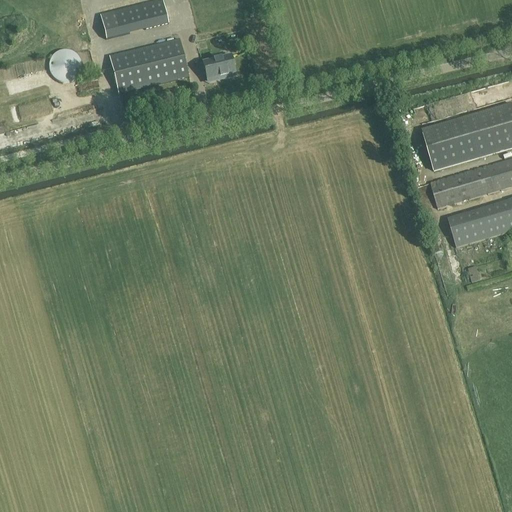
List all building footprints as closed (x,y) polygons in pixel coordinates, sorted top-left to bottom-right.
[(162,1),(101,17),(107,40),(168,25),(162,1)] [(179,40),(110,57),(120,95),(189,78),(179,40)] [(78,57),(76,55),(74,53),(71,52),(68,51),(66,51),(63,51),(60,51),(57,52),(55,54),(53,56),(51,58),(50,60),(49,63),(48,66),(49,69),(49,72),(50,74),(52,77),(53,79),(56,81),(58,82),(61,83),(63,83),(66,83),(69,83),(71,82),(74,81),(76,79),(78,77),(79,75),(80,72),(81,70),(81,67),(81,64),(80,62),(79,59),(78,57)] [(230,57),(203,63),(207,81),(222,78),(223,81),(235,78),(230,57)] [(420,131),(433,172),(511,148),(511,105),(420,131)] [(437,210),(511,188),(511,160),(430,185),(437,210)] [(511,199),(509,201),(509,203),(448,220),(456,249),(511,232),(511,199)] [(468,269),(471,284),(480,282),(476,267),(468,269)]
